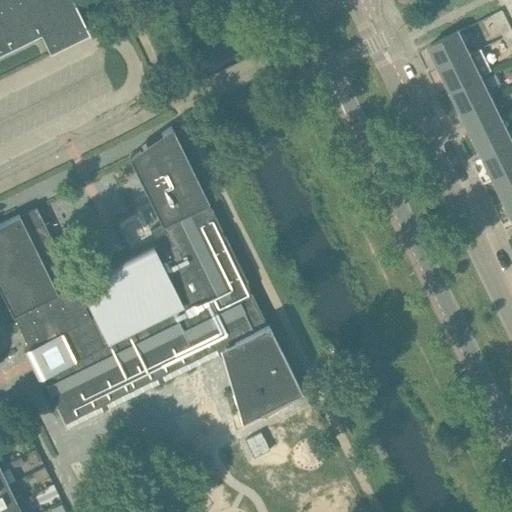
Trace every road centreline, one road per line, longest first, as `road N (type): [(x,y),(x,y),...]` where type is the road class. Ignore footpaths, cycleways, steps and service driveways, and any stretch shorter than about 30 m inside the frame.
road 1 (tertiary): [(303,5),(511,431)]
road 2 (tertiary): [(511,327),(353,0)]
